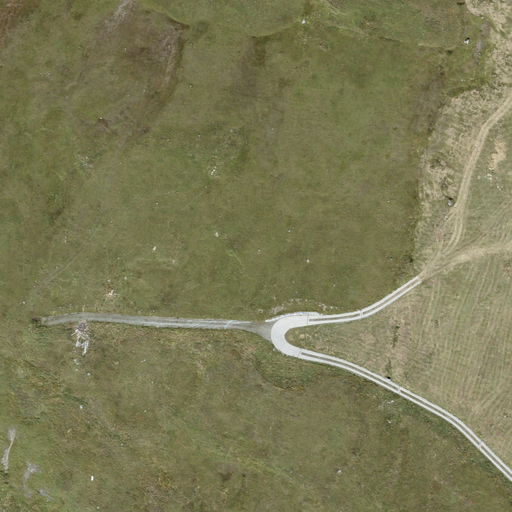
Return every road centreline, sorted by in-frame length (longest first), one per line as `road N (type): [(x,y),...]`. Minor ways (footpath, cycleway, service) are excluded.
road 1 (track): [(418,279),(377,308),(283,324),(278,341),(405,393),(459,425),(511,472)]
road 2 (track): [(43,322),(276,331)]
